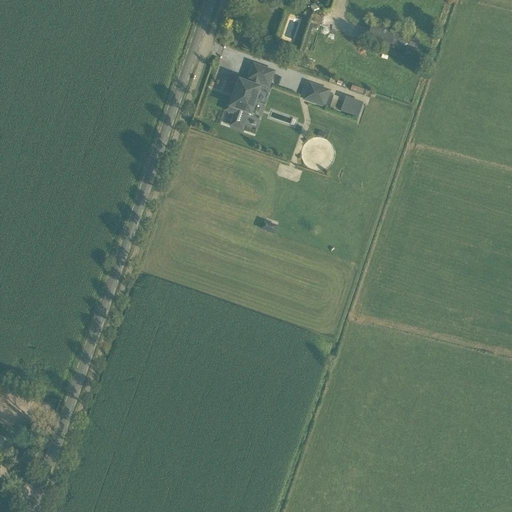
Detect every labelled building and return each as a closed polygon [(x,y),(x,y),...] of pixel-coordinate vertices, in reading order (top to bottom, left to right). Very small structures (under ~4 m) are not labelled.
[(311,6),(313,12),(319,10),(317,4),(311,6)] [(371,26),(367,40),(415,56),(420,43),(371,26)] [(273,74),(254,67),(249,80),(253,81),(251,88),(240,84),(235,99),(232,98),(227,111),(236,114),(234,122),(243,126),(247,114),(250,116),(259,91),(257,90),(259,83),(268,87),(273,74)] [(328,93),(310,87),(306,100),(323,106),(328,93)] [(345,99),(341,112),(349,115),(354,102),(345,99)]
